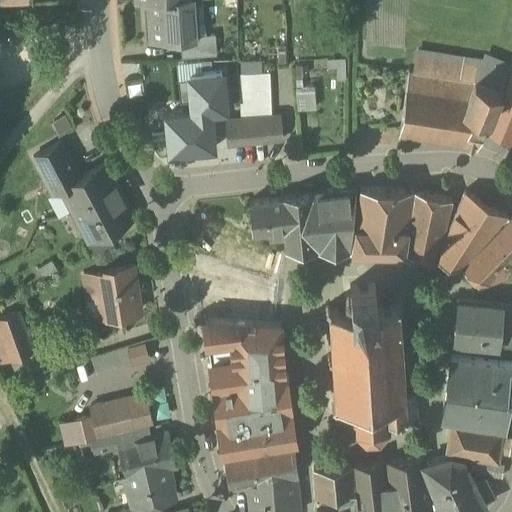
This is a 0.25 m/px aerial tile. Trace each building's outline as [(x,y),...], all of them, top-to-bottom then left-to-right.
[(149,0),(152,40),(182,38),(190,37),(190,36),(189,23),(194,22),(192,0),(149,0)] [(215,34),(190,36),(190,37),(182,38),(183,56),(216,54),(215,34)] [(223,59),(187,59),(189,73),(224,70),(223,59)] [(475,81),(409,71),(400,134),(463,144),(477,147),(507,75),(491,68),(485,84),(476,80),(475,81)] [(224,70),(189,73),(192,111),(166,114),(170,149),(196,147),(197,149),(215,147),(212,111),(228,109),(224,70)] [(511,87),(507,85),(497,107),(511,112),(511,87)] [(511,112),(497,107),(487,131),(511,141),(511,112)] [(281,114),(254,117),(257,141),(283,139),(281,114)] [(254,117),(241,118),(243,143),(257,141),(254,117)] [(65,145),(41,157),(54,183),(78,171),(65,145)] [(107,162),(60,187),(89,240),(135,215),(107,162)] [(9,179),(0,183),(0,199),(16,192),(9,179)] [(459,187),(438,182),(435,194),(452,198),(452,199),(455,200),(459,187)] [(357,188),(312,194),(318,249),(350,249),(357,188)] [(414,189),(361,188),(352,250),(405,250),(414,189)] [(435,194),(414,189),(405,250),(436,258),(452,199),(452,198),(435,194)] [(508,214),(466,190),(444,239),(438,259),(463,266),(508,214)] [(301,195),(301,191),(294,192),(294,196),(284,197),(286,236),(287,249),(318,249),(312,194),(301,195)] [(42,241),(16,192),(0,199),(0,230),(13,256),(42,241)] [(284,197),(250,201),(253,232),(269,231),(270,238),(286,236),(284,197)] [(511,217),(464,267),(478,283),(489,282),(511,273),(511,268),(507,263),(511,258),(511,217)] [(278,250),(215,220),(201,255),(271,279),(278,250)] [(133,264),(109,268),(109,271),(84,275),(87,296),(99,294),(103,316),(140,310),(133,264)] [(272,291),(217,278),(211,302),(204,300),(201,315),(209,317),(268,320),(272,291)] [(352,307),(332,308),(328,304),(326,306),(330,310),(332,332),(327,332),(328,335),(332,335),(333,353),(329,354),(329,357),(333,357),(334,375),(330,376),(330,379),(335,379),(336,400),(332,404),(334,406),(338,402),(355,401),(356,414),(352,414),(353,417),(356,417),(357,425),(353,427),(354,429),(358,427),(365,434),(364,438),(367,439),(368,435),(378,434),(380,438),(382,437),(380,433),(386,425),(391,427),(391,424),(392,419),(396,419),(395,414),(406,413),(405,398),(410,398),(409,394),(405,395),(405,389),(404,374),(408,374),(408,371),(403,371),(402,352),(407,352),(406,349),(402,349),(401,330),(405,330),(405,327),(401,327),(399,306),(403,301),(401,299),(397,304),(377,305),(376,282),(369,282),(368,284),(368,285),(359,286),(359,284),(358,283),(351,284),(351,292),(349,292),(346,295),(346,299),(349,302),(352,302),(352,307)] [(511,305),(458,300),(454,339),(511,345),(511,305)] [(1,316),(0,316),(0,362),(0,363),(34,351),(19,310),(1,316)] [(281,323),(206,319),(220,420),(291,408),(286,376),(281,323)] [(144,346),(127,351),(131,369),(149,364),(144,346)] [(511,361),(451,353),(442,414),(452,416),(504,424),(511,381),(511,361)] [(417,388),(415,388),(405,389),(405,395),(409,394),(410,398),(405,398),(406,413),(395,414),(396,419),(392,419),(391,424),(396,423),(396,427),(398,427),(405,427),(407,427),(407,423),(417,422),(417,423),(420,422),(419,420),(417,390),(417,388)] [(126,397),(91,405),(99,436),(134,428),(126,397)] [(504,424),(452,416),(446,452),(499,460),(500,449),(506,450),(509,437),(503,436),(504,424)] [(134,428),(99,436),(102,451),(121,447),(120,442),(150,435),(148,424),(134,428)] [(150,435),(120,442),(121,447),(129,477),(167,468),(176,466),(168,431),(150,435)] [(294,442),(225,453),(229,479),(255,474),(256,483),(298,475),(294,442)] [(425,461),(423,462),(432,484),(442,511),(470,511),(487,505),(485,500),(475,480),(474,478),(463,457),(452,454),(425,461)] [(424,455),(387,459),(388,461),(384,462),(384,460),(354,463),(359,511),(431,511),(428,485),(432,484),(423,462),(425,461),(424,455)] [(355,499),(352,463),(315,467),(316,495),(348,492),(349,499),(355,499)] [(167,468),(129,477),(131,488),(127,489),(132,508),(132,509),(139,507),(148,505),(148,504),(158,502),(158,500),(174,496),(172,486),(174,483),(172,474),(169,473),(167,468)] [(256,483),(248,485),(250,511),(292,511),(301,511),(298,475),(256,483)] [(486,475),(477,480),(476,479),(475,480),(485,500),(496,495),(486,475)] [(350,506),(317,510),(317,511),(356,511),(355,499),(349,499),(350,506)]
